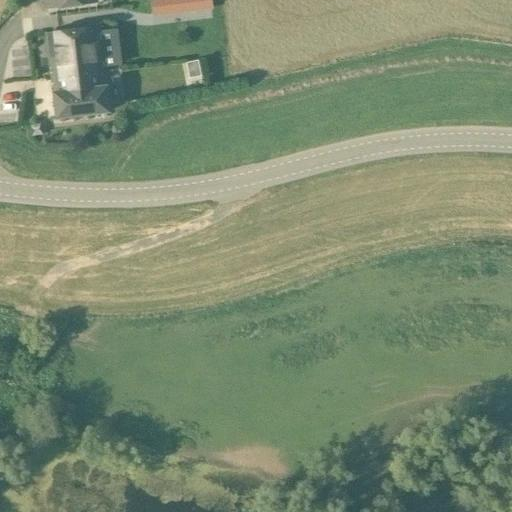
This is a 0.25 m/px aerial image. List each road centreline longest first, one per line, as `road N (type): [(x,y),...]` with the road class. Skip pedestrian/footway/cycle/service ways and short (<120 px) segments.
road 1 (tertiary): [(511,142),(408,142),(155,193),(0,188)]
road 2 (track): [(234,182),(230,204),(211,217),(67,264),(44,284)]
